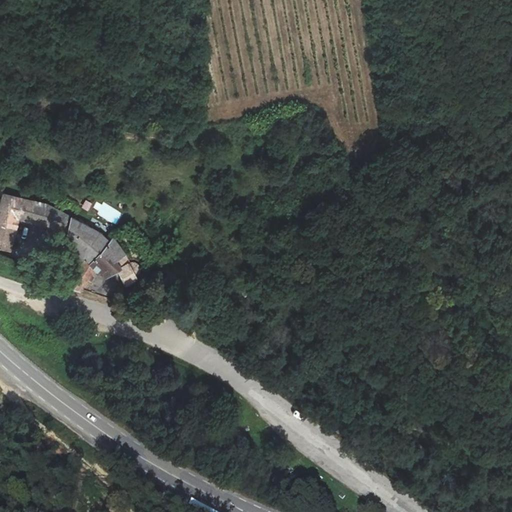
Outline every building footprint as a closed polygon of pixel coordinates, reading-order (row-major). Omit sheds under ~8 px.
[(17,216),(22,198),(3,193),(0,202),(0,244),(8,247),(17,216)] [(41,223),(46,204),(22,198),(17,216),(41,223)] [(83,198),(80,206),(88,209),(91,201),(83,198)] [(110,240),(99,232),(71,217),(46,204),(41,223),(67,230),(64,241),(82,258),(65,282),(78,287),(91,261),(110,240)] [(126,252),(115,236),(110,240),(91,261),(106,275),(115,269),(116,270),(117,270),(122,280),(121,281),(123,285),(125,284),(124,283),(137,276),(136,275),(138,273),(139,270),(138,267),(137,264),(136,263),(133,261),(130,261),(126,252)] [(357,487),(353,493),(367,502),(371,496),(357,487)]
